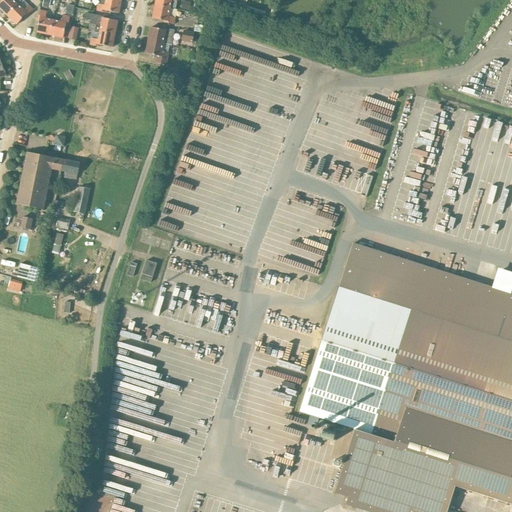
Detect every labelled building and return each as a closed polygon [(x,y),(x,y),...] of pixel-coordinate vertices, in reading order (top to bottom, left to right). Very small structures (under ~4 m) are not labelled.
[(18,4),(18,5),(21,1),(19,0),(3,0),(0,3),(0,8),(7,16),(18,4)] [(44,0),(43,7),(49,9),(51,0),(50,0),(44,0)] [(119,13),(122,0),(120,0),(102,0),(101,5),(98,4),(97,11),(107,13),(108,11),(119,13)] [(155,0),(155,5),(170,8),(171,4),(176,5),(177,1),(178,1),(178,0),(155,0)] [(189,10),(190,2),(183,1),(181,8),(189,10)] [(24,10),(18,5),(18,4),(7,16),(17,25),(25,17),(26,18),(33,10),(28,6),(24,10)] [(170,8),(155,5),(152,19),(164,21),(163,23),(173,25),(175,17),(169,15),(170,8)] [(73,9),(65,7),(63,14),(72,16),(73,9)] [(50,35),(53,20),(45,19),(47,12),(40,10),(37,21),(39,21),(37,32),(50,35)] [(95,30),(100,31),(115,34),(117,21),(106,19),(107,17),(86,13),(85,19),(91,20),(90,24),(96,25),(95,30)] [(53,20),(50,35),(63,38),(66,27),(68,28),(70,17),(63,15),(61,22),(53,20)] [(75,41),(78,29),(71,27),(68,39),(75,41)] [(148,40),(148,41),(163,44),(163,43),(172,45),(174,30),(162,27),(162,30),(151,28),(148,40)] [(112,48),(115,34),(100,31),(98,40),(92,38),(90,45),(101,47),(101,46),(112,48)] [(185,31),(182,41),(194,44),(196,34),(185,31)] [(222,36),(222,47),(247,48),(247,36),(222,36)] [(168,53),(170,45),(163,44),(148,41),(146,54),(157,56),(155,63),(166,66),(168,53)] [(65,140),(57,138),(55,147),(63,149),(65,140)] [(62,172),(64,160),(54,158),(27,152),(16,205),(44,211),(52,170),(62,172)] [(64,160),(62,172),(65,172),(64,178),(77,180),(77,175),(80,163),(64,160)] [(73,204),(71,212),(85,215),(91,189),(78,187),(75,204),(73,204)] [(23,216),(21,228),(30,230),(33,218),(23,216)] [(57,233),(52,252),(60,254),(65,234),(57,233)] [(511,511),(511,292),(353,242),(300,411),(355,429),(335,492),(396,511),(447,511),(455,486),(511,504),(511,505),(508,511),(511,511)] [(147,260),(141,279),(152,283),(158,264),(147,260)] [(132,262),(128,275),(134,277),(138,264),(132,262)] [(18,276),(37,281),(40,268),(21,263),(18,276)] [(10,278),(8,284),(21,288),(23,281),(10,278)]
